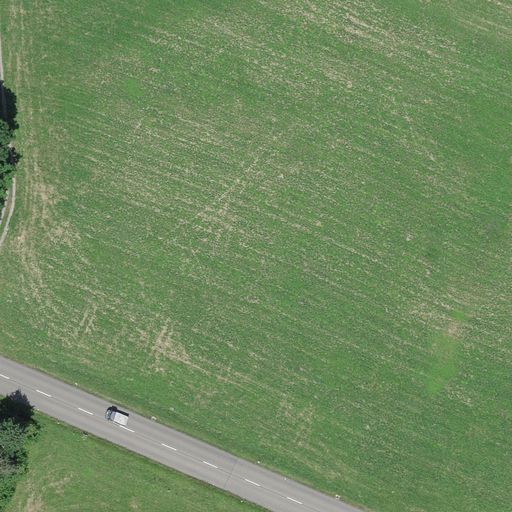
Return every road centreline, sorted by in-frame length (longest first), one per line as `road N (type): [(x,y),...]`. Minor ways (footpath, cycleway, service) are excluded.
road 1 (tertiary): [(0,376),(303,511)]
road 2 (track): [(0,95),(0,229)]
